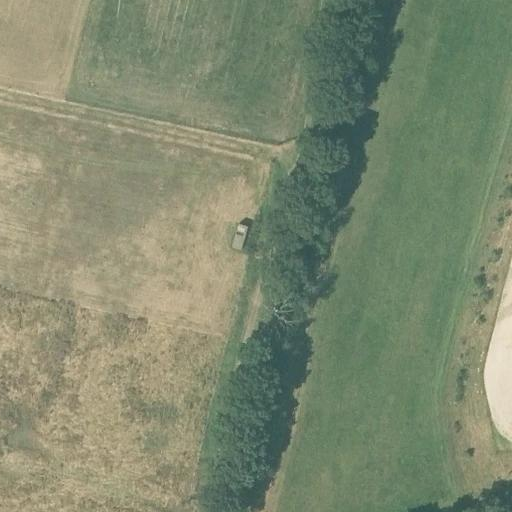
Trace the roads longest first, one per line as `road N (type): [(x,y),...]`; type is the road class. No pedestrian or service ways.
road 1 (track): [(327,0),(205,511)]
road 2 (track): [(289,160),(0,95)]
